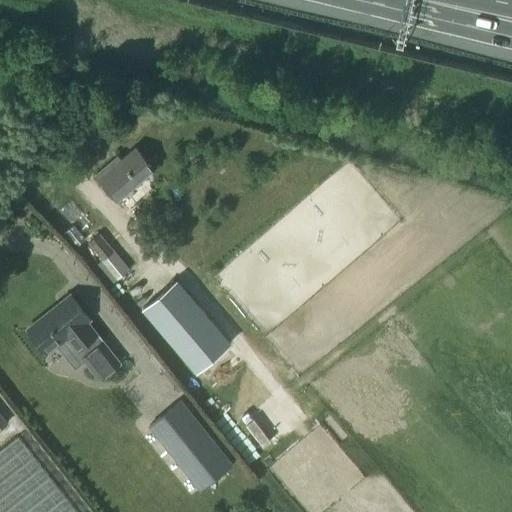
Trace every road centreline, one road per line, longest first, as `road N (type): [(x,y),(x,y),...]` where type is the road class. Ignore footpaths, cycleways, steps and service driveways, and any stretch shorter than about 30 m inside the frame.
road 1 (track): [(99,4),(182,51),(295,84)]
road 2 (track): [(74,0),(99,4),(17,155)]
